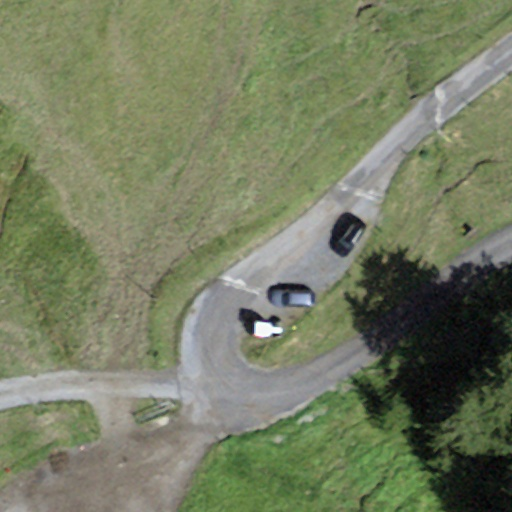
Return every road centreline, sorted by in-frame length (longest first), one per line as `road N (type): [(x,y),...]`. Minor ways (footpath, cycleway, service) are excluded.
road 1 (unclassified): [(511,242),(303,383),(262,392),(233,384),(220,375),(207,336),(229,291),(511,49)]
road 2 (track): [(0,397),(220,375)]
road 3 (track): [(138,511),(220,375)]
